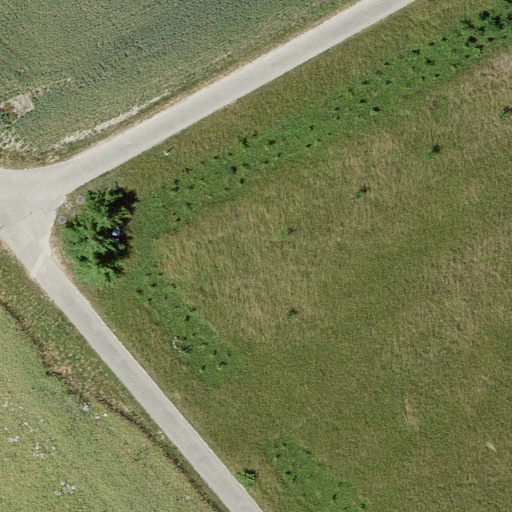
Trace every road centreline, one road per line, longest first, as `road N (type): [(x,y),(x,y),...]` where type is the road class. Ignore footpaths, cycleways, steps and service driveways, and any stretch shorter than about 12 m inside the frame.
road 1 (track): [(10,215),(397,0)]
road 2 (track): [(255,511),(0,203)]
